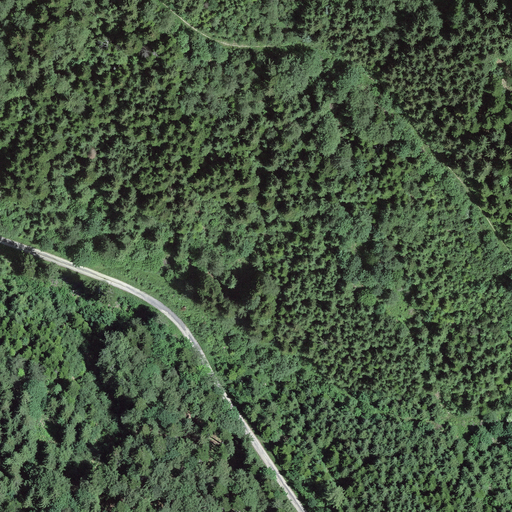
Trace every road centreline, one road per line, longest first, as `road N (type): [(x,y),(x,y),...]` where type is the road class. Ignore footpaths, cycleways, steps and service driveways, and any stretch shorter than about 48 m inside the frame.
road 1 (track): [(511,254),(371,79),(322,50),(209,40),(155,0)]
road 2 (track): [(95,275),(119,266),(146,271),(400,420),(432,423),(511,407)]
road 3 (track): [(302,511),(170,314),(0,240)]
